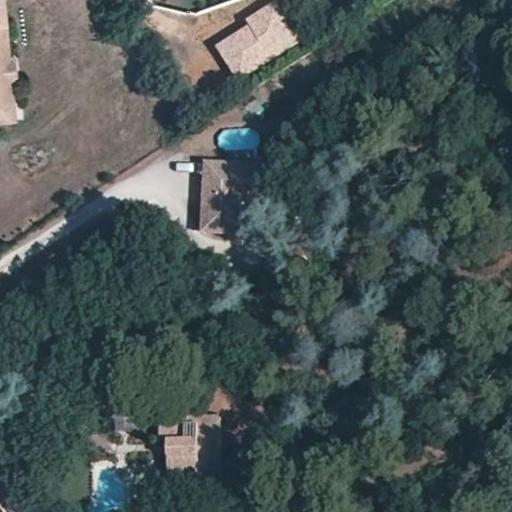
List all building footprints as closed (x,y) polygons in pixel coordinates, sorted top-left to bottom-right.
[(0,0),(0,117),(19,115),(7,0),(0,0)] [(204,160),(201,229),(238,231),(239,204),(233,204),(234,198),(240,199),(272,200),(274,163),(204,160)] [(125,389),(124,363),(93,364),(94,392),(101,392),(103,422),(149,420),(149,412),(148,400),(148,388),(125,389)] [(171,399),(148,400),(149,412),(162,412),(162,419),(182,418),(182,408),(171,399)] [(162,419),(162,445),(168,446),(169,473),(187,475),(188,494),(200,493),(199,484),(222,483),(218,417),(182,418),(162,419)]
